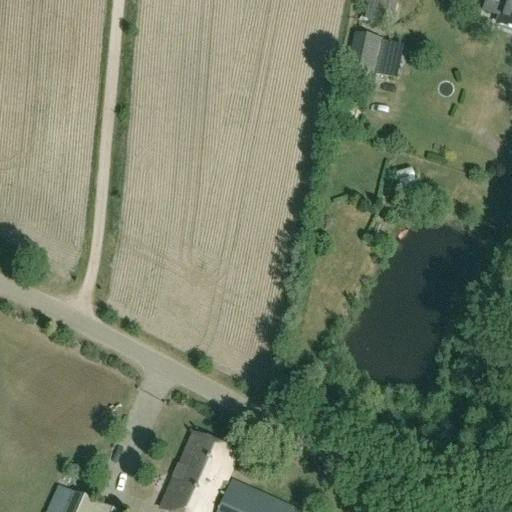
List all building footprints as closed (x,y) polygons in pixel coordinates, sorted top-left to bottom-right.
[(366,0),(361,20),(391,28),(398,0),(366,0)] [(511,0),(501,0),(505,1),(498,24),(511,29),(511,0)] [(402,48),(392,46),(382,44),(383,41),(356,36),(349,72),(396,81),(402,48)] [(223,503),(230,487),(225,484),(237,456),(194,436),(161,510),(166,511),(212,511),(217,501),(223,503)] [(295,511),(232,483),(230,487),(223,503),(219,511),(295,511)] [(107,511),(59,489),(48,511),(107,511)]
